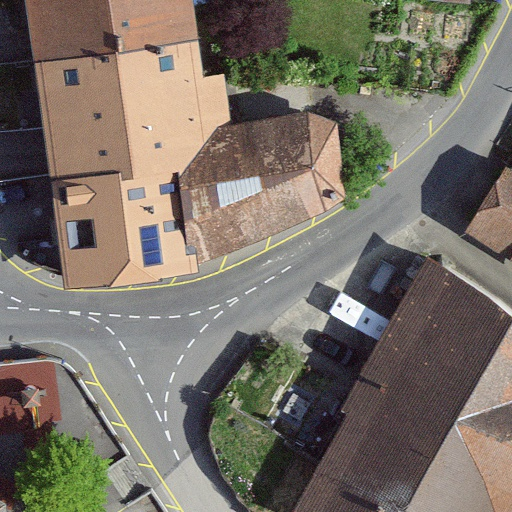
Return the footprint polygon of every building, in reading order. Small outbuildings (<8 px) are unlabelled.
[(192,0),(26,0),(35,64),(199,41),(192,0)] [(199,41),(35,64),(53,180),(234,122),(225,75),(204,77),(199,41)] [(308,111),(234,122),(53,180),(68,278),(197,265),(343,191),(338,123),(308,111)] [(448,234),(511,270),(511,172),(491,161),(448,234)] [(343,375),(511,461),(511,329),(410,249),(343,375)] [(511,511),(511,461),(343,375),(271,511),(511,511)]
